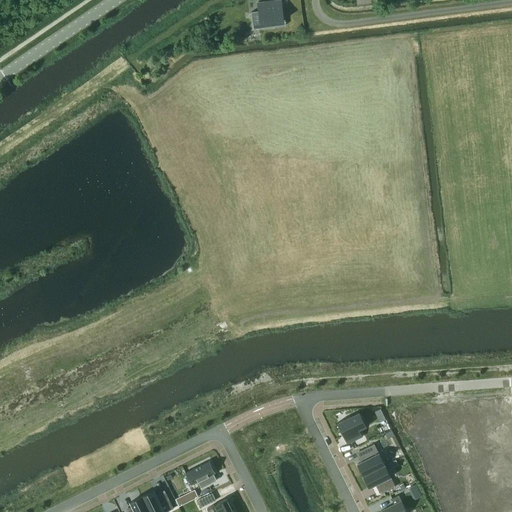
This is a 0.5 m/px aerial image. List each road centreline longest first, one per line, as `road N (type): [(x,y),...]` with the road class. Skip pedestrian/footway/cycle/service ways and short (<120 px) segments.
road 1 (residential): [(261,511),(220,428),(54,511)]
road 2 (residential): [(298,398),(511,382)]
road 3 (tertiary): [(0,75),(112,0)]
road 4 (residential): [(298,398),(354,511)]
